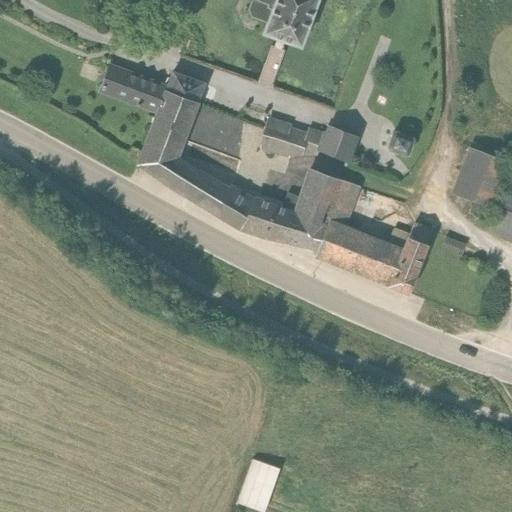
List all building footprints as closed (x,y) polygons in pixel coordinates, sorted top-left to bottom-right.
[(271,10),(262,32),(266,40),(280,44),(275,57),(316,72),(337,15),(296,1),(292,11),(279,6),(271,10)] [(177,114),(211,126),(219,106),(184,93),(179,107),(121,87),(110,116),(169,137),(177,114)] [(177,114),(169,137),(150,188),(186,213),(201,222),(254,254),(255,255),(256,255),(261,257),(277,262),(281,263),(302,268),(332,274),(330,281),(405,311),(423,318),(449,254),(430,247),(424,263),(422,262),(418,271),(362,251),(376,211),(358,204),(322,192),(305,236),(269,222),(244,208),(243,212),(192,182),(213,126),(211,126),(177,114)] [(334,177),(340,155),(324,149),(321,156),(305,150),(306,147),(282,140),(274,166),(274,174),(284,179),(285,177),(304,183),(316,179),(331,185),(334,177)] [(256,179),(261,144),(251,143),(246,178),(256,179)] [(340,155),(334,177),(364,188),(374,161),(342,150),(340,155)] [(408,157),(403,172),(404,175),(422,181),(425,180),(430,164),(429,161),(411,155),(408,157)] [(511,180),(485,171),(467,218),(490,227),(486,238),(507,246),(511,235),(511,234),(511,180)] [(463,262),(458,274),(477,281),(482,269),(480,269),(463,262)] [(264,484),(254,511),(284,511),(292,493),(264,484)]
